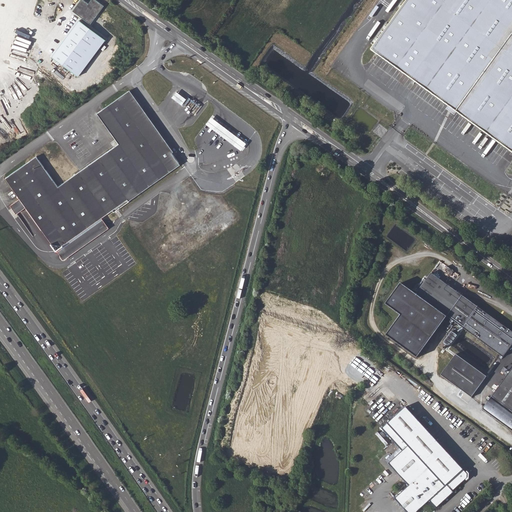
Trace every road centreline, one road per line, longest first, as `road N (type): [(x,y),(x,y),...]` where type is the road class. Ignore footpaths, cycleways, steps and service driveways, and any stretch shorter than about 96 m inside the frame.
road 1 (trunk): [(196,511),(199,454),(290,118)]
road 2 (trunk): [(163,511),(0,282)]
road 3 (secondary): [(290,118),(511,278)]
road 4 (trunk): [(0,321),(135,511)]
road 5 (secondary): [(124,0),(290,118)]
